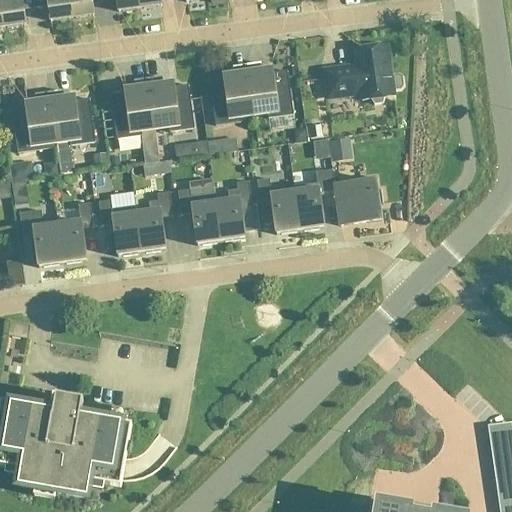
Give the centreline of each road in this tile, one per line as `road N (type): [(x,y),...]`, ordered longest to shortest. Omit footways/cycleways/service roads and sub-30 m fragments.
road 1 (residential): [(486,2),(0,69)]
road 2 (residential): [(411,293),(382,264),(351,259),(0,309)]
road 3 (tertiary): [(193,511),(411,293)]
road 4 (tertiary): [(506,194),(509,158),(486,2)]
road 5 (tertiary): [(411,293),(506,194)]
